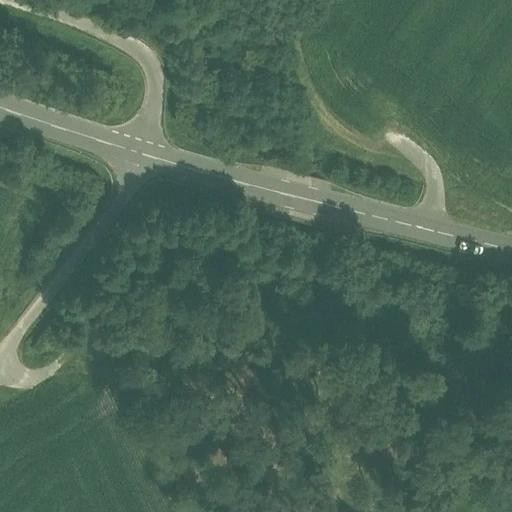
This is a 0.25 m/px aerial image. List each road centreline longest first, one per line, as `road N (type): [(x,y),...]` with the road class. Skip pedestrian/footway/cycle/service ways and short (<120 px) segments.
road 1 (tertiary): [(511,250),(286,192),(0,101)]
road 2 (track): [(137,148),(154,89),(140,54),(21,0)]
